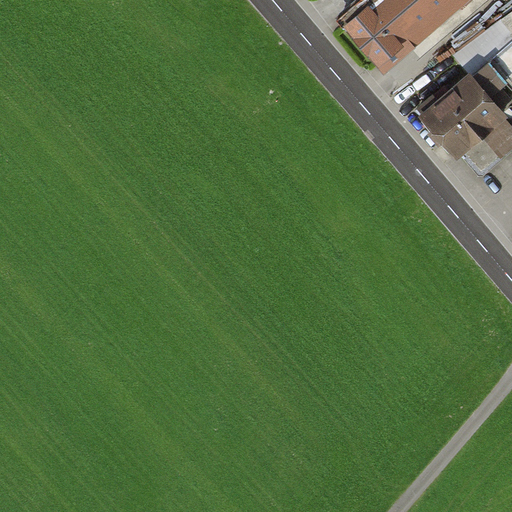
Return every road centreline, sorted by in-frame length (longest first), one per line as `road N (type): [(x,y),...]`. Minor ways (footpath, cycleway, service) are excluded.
road 1 (tertiary): [(511,279),(273,0)]
road 2 (residential): [(398,511),(511,379)]
